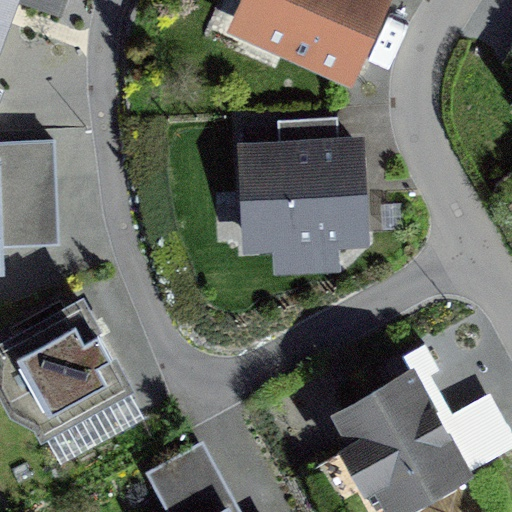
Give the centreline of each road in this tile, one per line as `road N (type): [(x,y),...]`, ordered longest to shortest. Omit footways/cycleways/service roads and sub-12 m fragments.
road 1 (residential): [(480,277),(204,405),(123,280),(75,128),(101,0)]
road 2 (residential): [(430,0),(422,11),(412,117),(480,277)]
